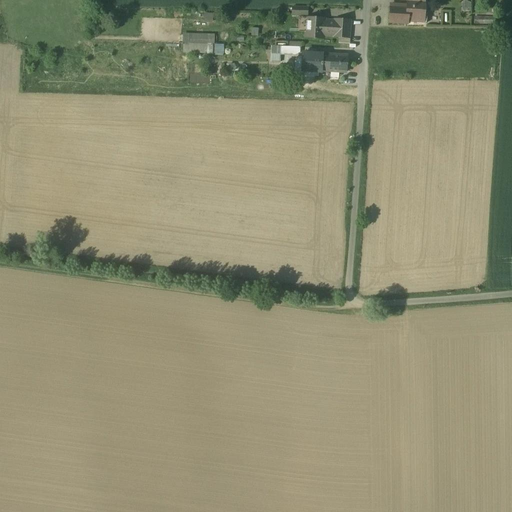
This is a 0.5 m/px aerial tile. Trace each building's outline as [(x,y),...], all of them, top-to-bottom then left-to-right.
[(407,6),(399,6),(398,9),(391,9),(391,24),(406,25),(407,23),(425,24),(426,11),(413,11),(413,9),(407,9),(407,6)] [(307,8),(292,8),(292,15),(307,16),(307,8)] [(324,19),(307,18),(305,38),(323,39),(323,36),(324,21),(324,19)] [(350,21),(334,20),(334,21),(333,37),(333,38),(338,38),(339,38),(349,38),(350,21)] [(334,21),(324,21),(323,36),(333,37),(334,21)] [(215,54),(215,33),(184,33),(183,53),(215,54)] [(271,62),(288,62),(289,43),(272,43),(271,62)] [(224,54),(224,44),(215,44),(215,53),(224,54)] [(301,47),(289,47),(289,58),(301,59),(301,47)] [(333,57),(305,56),(304,70),(332,72),(333,57)] [(348,58),(333,57),(332,72),(346,73),(348,58)]
